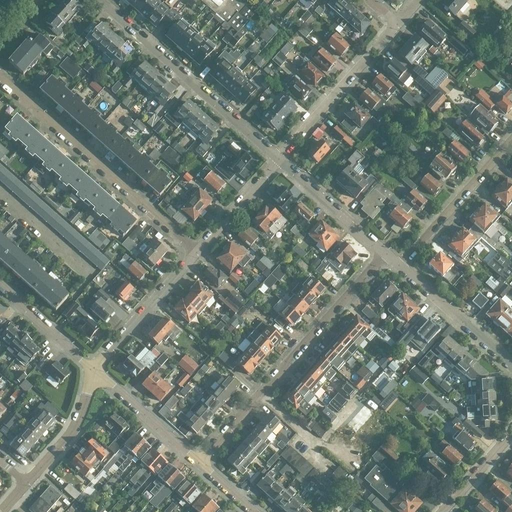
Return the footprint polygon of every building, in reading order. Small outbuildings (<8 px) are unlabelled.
[(68,0),(64,0),(59,6),(73,18),(78,12),(84,18),(87,14),(72,0),(71,2),(68,0)] [(136,0),(131,6),(139,13),(150,0),(136,0)] [(152,0),(150,0),(139,13),(147,20),(163,3),(160,0),(157,4),(152,0)] [(198,0),(189,0),(186,4),(191,8),(199,0),(198,0)] [(199,0),(232,29),(231,30),(236,35),(242,28),(258,10),(250,3),(250,2),(248,0),(199,0)] [(341,0),(332,0),(331,2),(329,0),(325,0),(314,13),(319,17),(324,12),(328,7),(336,14),(335,14),(340,18),(332,27),(335,30),(353,10),(341,0)] [(446,0),(442,5),(455,16),(468,0),(446,0)] [(270,5),(265,1),(259,8),(263,12),(270,5)] [(163,3),(147,20),(156,28),(160,23),(161,24),(165,19),(164,18),(168,14),(160,7),(164,3),(163,3)] [(73,18),(59,6),(51,15),(65,27),(73,18)] [(273,12),(268,8),(263,13),(268,18),(273,12)] [(369,25),(353,10),(335,30),(339,33),(343,29),(342,28),(344,26),(345,27),(347,24),(351,28),(351,27),(360,35),(369,25)] [(307,12),(300,19),(305,24),(311,16),(312,16),(307,12)] [(65,27),(51,15),(44,23),(48,27),(47,28),(56,37),(65,27)] [(313,30),(310,27),(316,20),(311,16),(305,24),(302,27),(310,34),(313,30)] [(419,31),(435,45),(429,51),(434,56),(437,52),(440,54),(443,50),(442,50),(444,48),(441,44),(442,43),(436,38),(441,33),(428,21),(419,31)] [(457,28),(470,40),(475,33),(463,22),(457,28)] [(166,37),(174,45),(190,27),(189,27),(186,30),(178,23),(174,28),(173,27),(169,32),(170,33),(166,37)] [(79,36),(86,29),(80,24),(74,31),(79,36)] [(94,30),(87,38),(83,34),(75,43),(80,47),(83,45),(86,47),(91,42),(96,46),(109,32),(102,25),(98,29),(96,27),(93,30),(94,30)] [(190,27),(174,45),(183,52),(195,38),(198,34),(190,27)] [(310,34),(302,27),(298,32),(305,39),(310,34)] [(242,28),(236,35),(241,39),(247,32),(242,28)] [(224,38),(222,41),(227,45),(236,35),(231,30),(224,39),(224,38)] [(109,32),(96,46),(104,53),(117,38),(109,32)] [(348,47),(333,33),(325,43),(340,56),(348,47)] [(451,34),(447,38),(455,45),(459,41),(451,34)] [(28,41),(26,43),(40,56),(42,54),(45,57),(51,50),(58,56),(56,57),(60,60),(66,54),(52,42),(48,46),(36,35),(29,42),(28,41)] [(236,35),(227,45),(232,50),(241,39),(236,35)] [(414,36),(406,45),(419,57),(427,48),(414,36)] [(117,38),(104,53),(111,59),(124,45),(117,38)] [(195,38),(183,52),(191,59),(206,41),(203,39),(200,43),(195,38)] [(206,41),(191,59),(199,67),(203,62),(204,62),(208,58),(207,57),(211,53),(204,46),(207,42),(206,41)] [(40,56),(26,43),(17,53),(33,67),(37,62),(35,61),(40,56)] [(293,47),(288,43),(276,56),(284,63),(287,59),(285,57),(293,47)] [(124,45),(111,59),(116,64),(111,70),(115,73),(127,60),(128,60),(130,58),(128,56),(132,51),(124,45)] [(419,57),(406,45),(398,54),(411,66),(419,57)] [(335,62),(320,48),(311,58),(326,72),(335,62)] [(33,67),(17,53),(8,63),(22,75),(29,67),(31,69),(33,67)] [(284,63),(276,56),(272,61),(280,68),(284,63)] [(67,58),(60,66),(73,79),(81,70),(67,58)] [(210,75),(218,83),(234,65),(225,58),(222,61),(218,66),(217,65),(213,70),(214,71),(210,75)] [(411,76),(393,61),(385,70),(403,85),(411,76)] [(88,64),(83,70),(91,76),(95,80),(99,75),(95,71),(88,64)] [(134,81),(139,85),(152,71),(145,64),(141,68),(138,66),(136,69),(137,69),(123,85),(127,88),(134,81)] [(323,77),(307,64),(299,73),(314,87),(323,77)] [(234,65),(218,83),(226,90),(239,76),(234,72),(237,68),(234,65)] [(435,66),(427,75),(417,66),(412,71),(419,77),(414,82),(431,97),(436,90),(432,86),(443,73),(435,66)] [(152,71),(139,85),(147,92),(160,77),(152,71)] [(30,84),(36,89),(46,77),(40,72),(30,84)] [(239,76),(226,90),(234,97),(250,80),(247,77),(244,81),(239,76)] [(372,85),(379,92),(377,94),(386,102),(388,100),(392,95),(396,91),(380,76),(372,85)] [(160,77),(147,92),(154,98),(167,84),(160,77)] [(261,85),(266,90),(273,81),(268,77),(261,85)] [(40,90),(57,106),(68,94),(63,89),(65,87),(59,81),(56,83),(51,78),(40,90)] [(291,81),(292,82),(287,88),(302,101),(310,92),(295,78),(294,79),(293,78),(291,81)] [(250,80),(234,97),(243,105),(247,100),(248,101),(252,96),(251,95),(255,91),(247,84),(251,80),(250,80)] [(115,94),(122,86),(118,83),(111,91),(115,94)] [(167,84),(154,98),(159,103),(153,111),(156,114),(170,98),(171,99),(173,97),(171,95),(175,90),(167,84)] [(377,105),(383,110),(386,113),(389,109),(367,90),(359,100),(372,111),(377,105)] [(446,99),(436,91),(435,92),(431,97),(423,105),(433,114),(446,99)] [(500,94),(496,98),(492,104),(478,92),(473,97),(489,111),(495,106),(505,115),(511,107),(511,106),(509,104),(510,103),(500,94)] [(68,94),(57,106),(75,121),(85,110),(80,105),(82,102),(75,96),(73,99),(68,94)] [(407,94),(402,99),(417,112),(422,107),(407,94)] [(283,96),(276,104),(289,116),(295,109),(291,105),(293,103),(291,101),(290,102),(283,96)] [(130,111),(134,106),(128,101),(124,106),(130,111)] [(185,107),(179,101),(165,116),(179,128),(183,125),(196,109),(189,102),(185,107)] [(261,106),(257,102),(250,110),(271,129),(272,127),(276,130),(282,124),(267,111),(263,115),(257,110),(261,106)] [(289,116),(276,104),(269,112),(282,124),(289,116)] [(489,114),(480,105),(471,116),(490,133),(497,124),(488,116),(489,114)] [(135,117),(140,111),(134,106),(130,111),(130,112),(135,117)] [(345,116),(354,124),(352,126),(345,120),(341,124),(351,134),(358,127),(360,129),(369,119),(354,106),(345,116)] [(190,131),(204,115),(196,109),(183,125),(190,131)] [(85,110),(75,121),(91,136),(102,124),(97,120),(99,117),(93,111),(90,114),(85,110)] [(152,129),(160,120),(154,115),(146,124),(152,129)] [(197,138),(211,122),(204,115),(190,131),(197,138)] [(33,133),(16,117),(6,129),(11,134),(9,137),(16,142),(18,140),(23,145),(33,133)] [(476,129),(466,121),(457,131),(476,148),(484,139),(474,131),(476,129)] [(219,129),(211,122),(197,138),(203,142),(195,151),(202,158),(211,148),(207,145),(214,137),(215,138),(217,135),(215,133),(219,129)] [(102,124),(91,136),(108,151),(119,139),(114,134),(116,132),(109,126),(107,129),(102,124)] [(336,127),(331,133),(340,142),(346,136),(336,127)] [(441,133),(448,139),(453,133),(447,127),(441,133)] [(50,148),(33,133),(23,145),(28,149),(26,152),(33,158),(35,155),(40,160),(50,148)] [(119,139),(108,151),(125,166),(136,154),(131,149),(133,147),(126,141),(124,144),(119,139)] [(455,141),(447,151),(461,163),(469,154),(455,141)] [(176,152),(177,152),(180,147),(175,142),(170,147),(176,152)] [(329,150),(320,142),(308,155),(317,163),(329,150)] [(0,160),(8,152),(0,144),(0,160)] [(237,154),(229,147),(227,149),(222,144),(218,148),(224,153),(222,155),(229,161),(225,165),(236,175),(249,160),(240,151),(237,154)] [(148,157),(155,162),(161,155),(152,146),(147,152),(150,155),(148,157)] [(403,156),(410,162),(419,153),(411,146),(403,156)] [(161,156),(174,168),(182,159),(169,147),(161,156)] [(67,163),(50,148),(40,160),(45,165),(43,167),(50,172),(52,170),(57,175),(67,163)] [(336,182),(346,190),(358,177),(353,172),(365,159),(356,151),(347,161),(351,165),(336,182)] [(456,169),(436,151),(429,159),(433,163),(430,167),(446,181),(456,169)] [(210,164),(216,157),(210,152),(204,159),(210,164)] [(136,154),(125,166),(142,181),(153,169),(148,164),(150,162),(143,156),(141,159),(136,154)] [(84,178),(67,163),(57,175),(62,179),(60,182),(66,187),(68,185),(74,190),(84,178)] [(201,180),(217,194),(225,185),(217,178),(206,167),(202,171),(205,174),(201,180)] [(8,172),(4,169),(0,173),(0,181),(0,182),(8,172)] [(153,169),(142,181),(159,197),(170,184),(164,179),(167,177),(160,171),(158,174),(153,169)] [(13,176),(8,172),(0,182),(4,185),(13,176)] [(441,186),(428,175),(420,185),(432,196),(441,186)] [(17,180),(13,176),(4,185),(9,189),(17,180)] [(358,177),(346,190),(356,199),(360,194),(365,198),(378,182),(373,178),(367,185),(358,177)] [(101,193),(84,178),(74,190),(79,194),(77,196),(83,202),(85,200),(90,205),(101,193)] [(511,184),(507,179),(499,188),(511,199),(511,184)] [(21,183),(17,180),(9,189),(13,193),(21,183)] [(35,181),(30,185),(39,194),(43,191),(35,181)] [(25,187),(21,183),(13,193),(17,196),(25,187)] [(386,199),(389,201),(393,196),(379,183),(360,204),(375,217),(384,206),(382,204),(386,199)] [(414,191),(409,196),(407,194),(403,198),(400,201),(379,183),(393,196),(410,211),(413,207),(418,211),(426,202),(414,191)] [(212,201),(198,188),(194,185),(191,189),(194,192),(191,195),(188,192),(188,193),(205,209),(212,201)] [(29,191),(25,187),(17,196),(21,200),(29,191)] [(31,187),(30,188),(65,220),(68,216),(45,195),(43,198),(31,187)] [(291,196),(282,188),(272,198),(282,207),(286,203),(285,202),(291,196)] [(511,203),(511,199),(499,188),(491,197),(506,210),(511,203)] [(34,195),(29,191),(21,200),(25,204),(34,195)] [(118,208),(101,193),(90,205),(96,210),(94,212),(100,217),(102,215),(107,220),(118,208)] [(205,209),(188,193),(185,196),(188,198),(184,203),(199,216),(205,209)] [(38,198),(34,195),(25,204),(30,208),(38,198)] [(393,196),(389,201),(391,203),(387,207),(390,210),(386,215),(402,229),(411,219),(406,215),(410,211),(393,196)] [(42,202),(38,198),(30,208),(34,211),(42,202)] [(46,206),(42,202),(34,211),(38,215),(46,206)] [(199,216),(184,203),(178,210),(192,223),(199,216)] [(294,212),(302,219),(297,225),(305,232),(310,226),(307,223),(314,216),(300,204),(294,212)] [(485,204),(477,213),(492,226),(500,218),(485,204)] [(268,205),(260,214),(273,226),(278,221),(283,225),(286,222),(268,205)] [(46,206),(38,215),(42,219),(50,210),(46,206)] [(177,212),(170,207),(166,211),(173,217),(177,212)] [(135,223),(118,208),(107,220),(112,225),(110,227),(117,232),(119,230),(125,235),(135,223)] [(55,213),(50,210),(42,219),(46,223),(55,213)] [(3,216),(11,223),(14,220),(6,213),(3,216)] [(59,217),(55,213),(46,223),(51,226),(59,217)] [(492,226),(477,213),(469,221),(474,225),(471,229),(481,239),(497,253),(497,252),(501,248),(491,240),(498,231),(492,226)] [(68,221),(73,226),(77,220),(79,218),(75,214),(73,216),(72,216),(68,221)] [(273,226),(260,214),(252,223),(250,226),(268,242),(274,236),(268,231),(273,226)] [(63,221),(59,217),(51,226),(55,230),(63,221)] [(67,225),(63,221),(55,230),(59,234),(67,225)] [(308,235),(317,243),(329,230),(320,222),(308,235)] [(71,228),(67,225),(59,234),(63,238),(71,228)] [(306,235),(296,225),(290,231),(301,241),(303,238),(305,237),(305,236),(306,235)] [(143,230),(138,226),(132,233),(137,238),(142,242),(146,237),(141,233),(143,230)] [(76,232),(71,228),(63,238),(67,241),(76,232)] [(245,228),(237,237),(254,253),(258,248),(253,243),(257,239),(245,228)] [(471,229),(467,233),(463,229),(455,237),(471,251),(481,239),(471,229)] [(102,251),(110,242),(97,230),(89,240),(102,251)] [(329,230),(317,243),(326,251),(338,238),(329,230)] [(80,236),(76,232),(67,241),(72,245),(80,236)] [(132,233),(128,238),(121,245),(130,253),(137,246),(133,242),(137,238),(132,233)] [(0,261),(55,311),(68,296),(60,289),(62,288),(55,282),(54,284),(38,270),(40,268),(33,262),(32,264),(16,250),(18,249),(11,243),(9,245),(0,236),(0,261)] [(84,240),(80,236),(72,245),(76,249),(84,240)] [(471,251),(455,237),(448,246),(451,249),(448,253),(459,263),(463,259),(464,261),(469,255),(468,255),(471,251)] [(88,243),(84,240),(76,249),(80,253),(88,243)] [(155,241),(148,248),(161,259),(167,252),(155,241)] [(93,247),(88,243),(80,253),(84,256),(93,247)] [(232,243),(224,252),(237,264),(242,269),(250,259),(232,243)] [(340,248),(337,245),(320,263),(321,264),(325,268),(324,269),(325,270),(330,264),(340,274),(352,261),(348,257),(353,252),(344,243),(340,248)] [(97,251),(93,247),(84,256),(88,260),(97,251)] [(161,259),(148,248),(142,256),(154,267),(161,259)] [(101,255),(97,251),(88,260),(93,264),(101,255)] [(107,251),(103,256),(105,258),(109,262),(113,257),(107,251)] [(237,264),(224,252),(216,261),(229,273),(237,264)] [(511,274),(511,265),(497,252),(497,253),(487,265),(506,281),(511,274)] [(442,278),(443,278),(449,283),(454,277),(448,272),(453,266),(440,254),(429,266),(442,278)] [(101,255),(93,264),(97,268),(105,258),(103,256),(101,255)] [(140,268),(135,263),(131,259),(126,255),(122,259),(123,259),(119,263),(139,281),(147,273),(141,267),(140,268)] [(264,256),(259,262),(272,273),(274,270),(281,276),(285,271),(284,270),(287,267),(283,263),(280,267),(279,266),(275,269),(273,267),(274,266),(264,256)] [(305,272),(309,268),(296,256),(292,260),(296,264),(300,268),(297,271),(301,275),(304,271),(305,272)] [(109,262),(105,258),(97,268),(101,271),(109,262)] [(272,273),(259,262),(255,266),(263,273),(262,274),(267,279),(271,275),(272,273)] [(321,264),(315,271),(326,281),(329,277),(325,273),(326,272),(325,270),(324,269),(325,268),(321,264)] [(219,272),(217,274),(210,267),(203,276),(214,285),(218,288),(221,285),(222,285),(227,279),(219,272)] [(229,278),(236,285),(240,280),(233,274),(229,278)] [(278,281),(271,275),(267,279),(263,284),(269,290),(278,281)] [(107,285),(97,276),(92,281),(102,290),(107,285)] [(492,277),(486,283),(493,289),(499,283),(492,277)] [(256,279),(244,290),(249,295),(261,284),(256,279)] [(306,282),(302,287),(304,288),(316,299),(325,290),(312,279),(307,284),(306,282)] [(125,283),(122,280),(116,285),(120,289),(115,294),(123,302),(133,290),(125,282),(125,283)] [(459,281),(454,286),(463,294),(468,289),(459,281)] [(368,302),(373,307),(376,303),(381,308),(396,291),(386,283),(368,302)] [(190,292),(191,294),(205,306),(213,297),(198,284),(190,292)] [(505,285),(496,294),(502,299),(511,290),(505,285)] [(298,291),(294,296),(296,297),(308,308),(316,299),(304,288),(300,293),(298,291)] [(100,290),(95,296),(104,304),(109,298),(100,290)] [(227,298),(240,308),(245,302),(233,291),(227,298)] [(251,301),(260,306),(265,299),(256,293),(251,301)] [(206,307),(205,306),(191,294),(183,302),(197,315),(198,316),(206,307)] [(480,310),(488,301),(479,294),(472,302),(480,310)] [(104,304),(95,296),(86,306),(91,311),(104,323),(114,312),(104,304)] [(388,313),(390,315),(387,320),(379,328),(383,332),(391,323),(395,319),(410,303),(404,297),(403,298),(401,296),(388,310),(388,313)] [(216,302),(233,317),(235,315),(237,312),(221,297),(216,302)] [(290,300),(286,305),(300,317),(308,308),(296,297),(291,302),(290,300)] [(197,315),(183,302),(182,301),(174,310),(189,323),(197,315)] [(488,317),(497,325),(511,310),(501,301),(488,317)] [(98,323),(89,315),(75,302),(63,315),(68,320),(76,310),(79,312),(71,321),(78,328),(86,336),(87,335),(90,338),(99,328),(96,326),(98,323)] [(410,303),(395,319),(400,324),(389,337),(395,343),(396,344),(408,331),(403,326),(406,322),(408,323),(412,319),(411,318),(418,311),(416,310),(417,309),(410,303)] [(300,317),(286,305),(287,306),(283,311),(281,310),(277,314),(292,327),(300,317)] [(372,322),(377,317),(366,307),(361,312),(372,322)] [(506,333),(511,325),(511,310),(497,325),(506,333)] [(239,326),(243,322),(235,315),(233,317),(228,323),(233,328),(238,324),(239,326)] [(164,318),(156,328),(168,338),(172,334),(169,332),(174,327),(164,318)] [(356,318),(348,326),(364,341),(365,340),(368,343),(375,335),(384,343),(390,348),(392,345),(395,343),(389,337),(379,329),(372,323),(367,329),(356,318)] [(429,321),(417,335),(415,333),(423,324),(418,320),(410,329),(408,331),(396,344),(395,343),(392,345),(407,358),(410,355),(412,352),(417,356),(440,331),(429,321)] [(267,326),(259,335),(273,348),(281,338),(267,326)] [(364,341),(348,326),(341,334),(358,349),(359,348),(358,347),(364,341)] [(10,347),(10,346),(20,335),(11,327),(1,338),(10,347)] [(168,338),(156,328),(148,337),(157,345),(162,340),(165,342),(168,338)] [(21,334),(20,335),(10,346),(19,354),(29,343),(30,342),(21,334)] [(358,349),(341,334),(334,342),(351,357),(358,349)] [(259,335),(250,344),(265,357),(270,351),(273,348),(259,335)] [(444,358),(455,346),(447,339),(440,347),(437,344),(429,352),(436,358),(439,354),(444,358)] [(351,357),(334,342),(327,350),(339,360),(340,359),(345,364),(351,357)] [(29,343),(19,354),(19,355),(28,363),(39,351),(29,343)] [(205,355),(208,358),(213,353),(203,344),(199,349),(199,350),(196,353),(201,358),(205,355)] [(250,344),(242,353),(257,366),(265,357),(250,344)] [(466,355),(455,346),(444,358),(455,368),(466,355)] [(148,370),(149,369),(162,355),(154,347),(139,364),(131,356),(122,366),(135,378),(145,367),(148,370)] [(339,360),(327,350),(324,353),(319,358),(332,368),(333,367),(337,372),(344,365),(339,360)] [(242,353),(234,362),(223,352),(218,358),(232,370),(237,365),(248,375),(253,369),(254,370),(257,366),(242,353)] [(142,386),(151,394),(162,382),(157,377),(158,375),(156,373),(169,359),(163,354),(162,355),(149,369),(154,373),(142,386)] [(464,376),(475,363),(466,355),(455,368),(464,376)] [(185,356),(177,365),(190,376),(198,367),(185,356)] [(426,356),(418,365),(423,369),(431,360),(426,356)] [(44,358),(38,365),(42,369),(48,362),(44,358)] [(332,368),(319,358),(315,362),(316,363),(313,366),(330,381),(336,374),(331,369),(332,368)] [(54,362),(50,366),(51,368),(47,373),(60,385),(70,374),(56,363),(54,362)] [(375,371),(379,367),(373,362),(370,366),(375,371)] [(475,364),(475,363),(464,376),(471,382),(471,381),(478,381),(487,380),(486,374),(475,364)] [(409,372),(422,384),(430,376),(417,364),(409,372)] [(200,370),(205,374),(209,370),(204,366),(200,370)] [(330,381),(313,366),(306,374),(321,388),(323,386),(319,382),(324,377),(329,382),(330,381)] [(200,370),(197,374),(202,378),(205,374),(200,370)] [(360,377),(365,383),(366,383),(373,376),(366,370),(360,377)] [(27,376),(22,372),(15,380),(20,384),(27,376)] [(175,384),(180,388),(189,378),(185,373),(175,384)] [(434,373),(430,378),(439,386),(443,381),(434,373)] [(321,388),(306,374),(299,382),(314,396),(321,388)] [(228,377),(219,387),(230,396),(239,386),(228,377)] [(26,379),(20,386),(27,393),(33,386),(26,379)] [(384,398),(398,385),(393,380),(379,393),(384,398)] [(494,380),(487,380),(478,381),(478,388),(476,388),(476,394),(495,393),(494,380)] [(162,382),(151,394),(160,402),(173,388),(168,384),(167,386),(162,382)] [(314,396),(299,382),(292,390),(307,404),(314,397),(314,396)] [(359,390),(362,387),(356,382),(353,385),(359,390)] [(187,384),(183,388),(188,393),(191,389),(187,384)] [(357,392),(348,384),(340,392),(347,398),(353,397),(357,392)] [(219,387),(215,392),(211,388),(207,393),(222,406),(230,396),(219,387)] [(183,388),(179,393),(184,397),(188,393),(183,388)] [(9,407),(21,394),(17,390),(5,403),(9,407)] [(307,404),(292,390),(284,398),(296,408),(299,405),(308,413),(312,409),(307,404)] [(393,390),(380,404),(385,410),(399,395),(393,390)] [(222,406),(207,393),(205,391),(201,396),(207,401),(203,406),(213,415),(222,406)] [(495,393),(476,394),(474,394),(475,408),(466,409),(496,407),(495,393)] [(333,399),(343,408),(348,403),(338,394),(333,399)] [(441,406),(429,395),(422,402),(428,408),(429,406),(435,412),(441,406)] [(173,396),(165,406),(170,411),(178,401),(173,396)] [(422,402),(417,398),(410,405),(415,410),(422,402)] [(328,404),(338,413),(343,408),(333,399),(328,404)] [(374,401),(368,408),(365,405),(338,434),(348,443),(373,415),(375,416),(381,409),(374,401)] [(415,411),(407,404),(402,410),(410,416),(415,411)] [(313,409),(319,414),(329,424),(335,417),(324,408),(320,405),(319,407),(316,405),(313,409)] [(26,406),(23,410),(28,415),(32,411),(26,406)] [(205,425),(213,415),(203,406),(198,411),(193,407),(189,411),(205,425)] [(496,407),(466,409),(467,414),(482,414),(482,418),(480,418),(481,429),(487,429),(487,422),(497,421),(496,407)] [(43,411),(34,420),(46,431),(54,422),(43,411)] [(196,434),(205,425),(189,411),(185,416),(180,412),(177,417),(196,434)] [(376,418),(383,424),(381,426),(383,427),(385,426),(391,431),(396,426),(381,412),(376,418)] [(269,414),(261,424),(272,434),(280,424),(269,414)] [(21,424),(24,420),(18,415),(15,419),(21,424)] [(105,426),(118,437),(112,444),(119,451),(119,450),(130,438),(125,433),(128,429),(127,428),(128,427),(114,415),(105,426)] [(46,431),(34,420),(33,418),(25,427),(26,429),(38,440),(46,431)] [(451,423),(455,426),(453,429),(457,433),(452,439),(468,452),(473,446),(475,443),(464,433),(468,429),(462,424),(456,418),(451,423)] [(475,427),(467,419),(462,424),(468,429),(471,432),(475,427)] [(321,439),(322,438),(327,432),(317,423),(311,430),(321,439)] [(10,424),(7,428),(13,433),(16,429),(10,424)] [(272,434),(261,424),(252,434),(263,443),(272,434)] [(2,427),(0,429),(0,431),(2,433),(7,437),(10,433),(2,427)] [(38,440),(26,429),(18,438),(30,449),(38,440)] [(124,448),(127,451),(123,456),(123,455),(114,465),(118,469),(143,441),(135,434),(124,447),(125,447),(124,448)] [(263,443),(252,434),(244,443),(255,453),(263,443)] [(281,441),(286,446),(289,442),(284,437),(281,441)] [(30,449),(18,438),(10,447),(22,458),(30,449)] [(84,451),(82,453),(97,467),(98,466),(102,470),(119,451),(112,444),(105,452),(92,440),(83,450),(84,451)] [(143,441),(118,469),(123,473),(132,463),(131,462),(134,458),(138,461),(139,460),(140,461),(151,449),(143,441)] [(277,446),(282,450),(286,446),(281,441),(277,446)] [(439,453),(447,460),(455,467),(463,458),(444,441),(440,445),(443,448),(439,453)] [(255,453),(244,443),(235,453),(250,466),(254,461),(250,458),(255,453)] [(383,444),(376,452),(392,466),(399,458),(383,444)] [(285,460),(293,450),(289,446),(280,456),(285,460)] [(141,462),(145,466),(141,471),(140,470),(130,481),(134,485),(160,457),(152,450),(141,462)] [(285,460),(289,464),(298,454),(293,450),(285,460)] [(445,465),(428,451),(421,459),(428,465),(422,471),(431,478),(428,482),(436,489),(438,485),(449,474),(442,468),(445,465)] [(384,459),(376,452),(371,457),(379,464),(384,459)] [(97,467),(82,453),(80,455),(79,455),(70,464),(91,483),(95,478),(89,473),(94,468),(95,470),(97,467)] [(246,472),(245,471),(250,466),(235,453),(227,463),(243,476),(246,472)] [(289,464),(293,467),(302,458),(298,454),(289,464)] [(160,457),(134,485),(134,486),(137,483),(141,486),(148,478),(147,477),(151,473),(155,476),(156,475),(157,476),(168,464),(160,457)] [(272,461),(267,457),(263,461),(269,465),(272,461)] [(298,471),(306,461),(302,458),(293,467),(298,471)] [(269,465),(263,461),(260,465),(265,470),(269,465)] [(302,475),(310,465),(306,461),(298,471),(300,474),(302,475)] [(154,497),(177,472),(169,465),(153,483),(155,486),(149,493),(154,497)] [(302,475),(306,479),(315,469),(310,465),(302,475)] [(376,467),(370,473),(413,511),(420,505),(404,491),(407,488),(404,486),(405,484),(402,482),(401,483),(386,470),(387,469),(382,465),(378,470),(376,467)] [(334,472),(343,480),(347,475),(339,467),(334,472)] [(369,471),(364,467),(359,472),(365,476),(369,471)] [(312,480),(319,473),(315,469),(306,479),(309,481),(310,483),(312,480)] [(177,472),(154,497),(162,504),(185,479),(177,472)] [(254,486),(262,477),(257,472),(249,482),(254,486)] [(334,472),(330,477),(338,484),(343,480),(334,472)] [(413,511),(370,473),(364,480),(371,485),(370,487),(398,511),(413,511)] [(302,475),(300,474),(296,479),(301,484),(299,486),(302,489),(309,481),(306,479),(302,475)] [(266,476),(256,487),(265,495),(275,484),(266,476)] [(175,492),(176,493),(173,496),(180,503),(183,499),(194,487),(186,480),(175,492)] [(309,481),(302,489),(306,492),(310,487),(314,483),(312,480),(310,483),(309,481)] [(511,511),(511,504),(506,499),(510,494),(497,483),(488,493),(502,506),(503,505),(508,509),(505,511),(511,511)] [(63,490),(74,500),(75,500),(80,494),(69,484),(63,490)] [(275,484),(265,495),(274,503),(284,492),(275,484)] [(50,487),(40,499),(51,508),(61,496),(50,487)] [(194,487),(183,499),(191,506),(202,494),(194,487)] [(284,492),(274,503),(283,511),(293,500),(297,496),(288,488),(284,492)] [(317,490),(314,494),(316,496),(318,494),(321,497),(317,502),(320,505),(326,498),(317,490)] [(192,508),(196,511),(202,511),(211,502),(203,495),(192,508)] [(380,511),(384,506),(376,498),(371,504),(380,511)] [(47,511),(51,508),(40,499),(29,511),(30,511),(47,511)] [(293,500),(283,511),(284,511),(297,511),(302,507),(293,500)] [(494,511),(482,501),(475,510),(477,511),(494,511)] [(211,502),(202,511),(216,511),(219,509),(211,502)] [(171,511),(173,510),(175,511),(178,511),(182,508),(178,505),(176,507),(172,503),(164,511),(171,511)]
